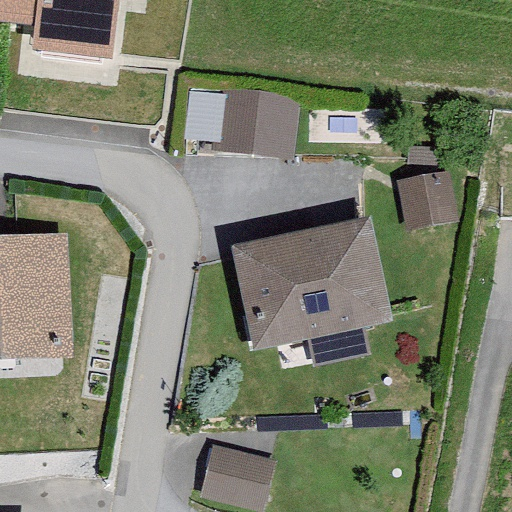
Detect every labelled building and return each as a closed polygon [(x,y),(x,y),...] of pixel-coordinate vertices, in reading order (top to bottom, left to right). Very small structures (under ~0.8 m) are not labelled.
[(0,0),(0,22),(37,26),(35,53),(114,60),(118,0),(0,0)] [(297,102),(225,95),(219,145),(292,153),(297,102)] [(450,172),(400,182),(409,229),(459,219),(450,172)] [(369,218),(234,249),(258,350),(392,320),(369,218)] [(68,236),(0,238),(0,358),(74,355),(68,236)] [(278,459),(212,444),(200,495),(266,510),(278,459)]
